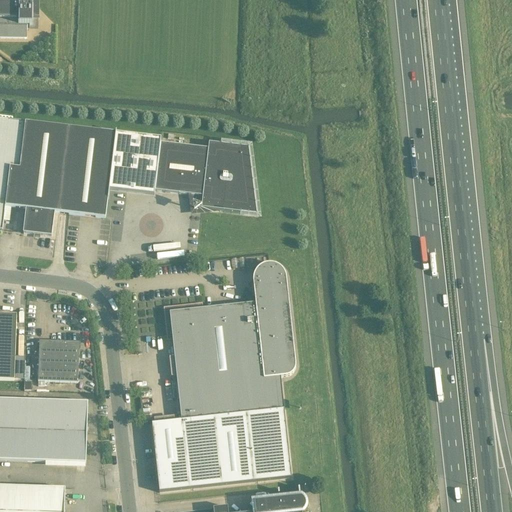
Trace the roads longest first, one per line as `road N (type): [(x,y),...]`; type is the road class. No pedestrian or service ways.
road 1 (motorway): [(406,0),(460,511)]
road 2 (motorway): [(473,342),(436,0)]
road 3 (unclassified): [(129,511),(105,309),(75,285),(0,276)]
road 4 (motorway): [(491,511),(473,342)]
road 5 (motorway): [(511,478),(473,342)]
